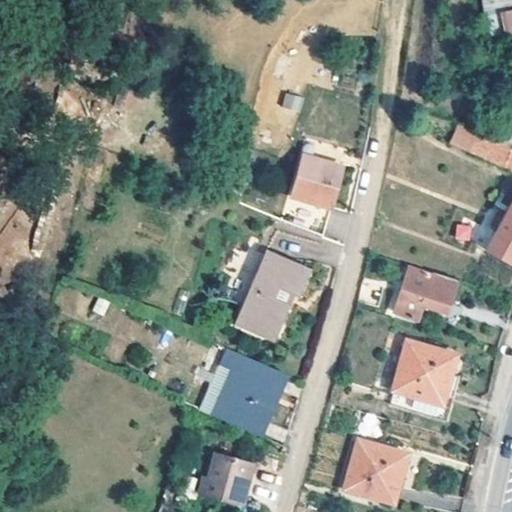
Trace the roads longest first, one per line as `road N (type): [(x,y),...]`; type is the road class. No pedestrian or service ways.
road 1 (residential): [(281,511),(379,145)]
road 2 (track): [(379,145),(400,0)]
